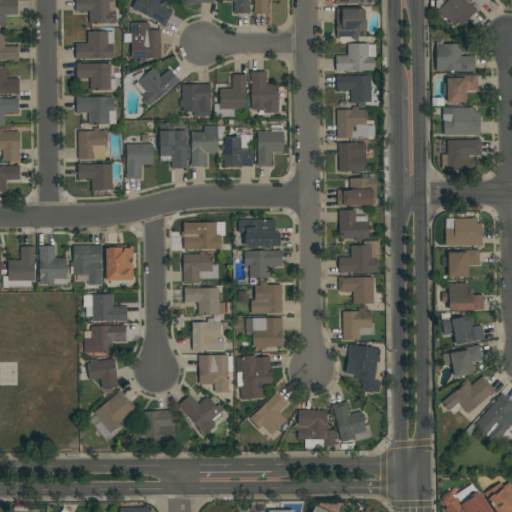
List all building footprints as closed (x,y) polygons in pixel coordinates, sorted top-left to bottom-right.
[(0,0),(17,0),(17,14),(5,14),(5,26),(0,26),(0,0)] [(109,0),(109,1),(114,1),(114,11),(115,11),(115,23),(89,24),(89,11),(75,11),(74,0),(109,0)] [(131,8),(135,0),(164,0),(161,6),(172,12),(164,26),(160,24),(160,23),(131,8)] [(249,0),(249,9),(250,9),(250,13),(233,13),(233,1),(222,1),(222,0),(249,0)] [(254,0),(268,0),(268,14),(253,14),(253,10),(254,10),(254,0)] [(465,0),(472,7),(473,6),(477,10),(461,26),(457,23),(453,27),(450,23),(438,10),(434,6),(435,0),(465,0)] [(487,0),(480,8),(471,0),(487,0)] [(336,9),(341,9),(341,8),(355,8),(356,9),(364,9),(364,19),(365,19),(366,30),(365,30),(365,37),(357,37),(357,40),(352,40),(352,37),(339,37),(339,38),(336,38),(336,9)] [(131,42),(125,42),(125,34),(130,34),(130,23),(149,23),(149,29),(151,29),(151,30),(159,30),(160,58),(145,58),(145,61),(139,61),(139,58),(131,58),(131,42)] [(79,59),(79,60),(75,60),(75,44),(87,43),(87,32),(107,31),(107,32),(114,32),(114,44),(112,44),(113,58),(79,59)] [(0,60),(0,34),(4,34),(4,46),(18,46),(18,61),(14,61),(14,60),(0,60)] [(339,71),(339,72),(335,72),(335,55),(347,55),(347,44),(368,44),(375,44),(375,57),(373,57),(373,71),(339,71)] [(436,44),(461,44),(461,56),(474,56),(474,72),(459,72),(459,71),(436,71),(436,44)] [(110,63),(110,79),(116,79),(116,89),(110,89),(110,90),(90,90),(90,77),(76,78),(76,63),(81,63),(81,64),(110,63)] [(0,94),(0,67),(6,67),(6,78),(19,78),(19,95),(14,95),(14,94),(0,94)] [(150,105),(141,95),(142,95),(133,85),(137,82),(133,77),(137,73),(138,75),(143,72),(145,75),(152,68),(159,77),(169,69),(179,82),(176,84),(176,83),(150,105)] [(251,76),(250,76),(250,72),(266,72),(266,84),(277,84),(277,104),(278,104),(278,113),(263,113),(263,114),(258,114),(258,110),(251,110),(251,76)] [(246,96),(249,96),(248,108),(246,108),(246,111),(241,111),(240,116),(233,116),(233,117),(214,117),(214,104),(219,104),(219,88),(232,89),(232,74),(246,75),(246,78),(246,96)] [(376,102),(350,102),(350,90),(336,90),(336,75),(347,75),(347,76),(370,76),(371,91),(376,91),(376,102)] [(446,99),(442,99),(442,83),(446,83),(446,78),(460,78),(460,75),(477,75),(478,91),(465,91),(465,103),(446,103),(446,99)] [(210,84),(210,100),(210,112),(209,112),(209,116),(194,116),(193,112),(183,112),(183,107),(179,107),(179,100),(181,100),(181,85),(210,84)] [(0,99),(11,99),(11,98),(18,97),(18,112),(4,112),(4,126),(0,126),(0,99)] [(113,97),(113,108),(115,108),(116,124),(88,124),(88,113),(76,113),(76,97),(81,97),(113,97)] [(336,110),(352,110),(352,107),(357,107),(357,110),(365,110),(365,125),(368,125),(368,126),(374,126),(375,138),(336,138),(336,110)] [(443,136),(443,120),(442,120),(442,108),(452,108),(468,108),(468,107),(474,107),(474,113),(479,113),(479,136),(474,136),(474,135),(443,136)] [(186,165),(187,165),(187,169),(171,169),(171,161),(160,161),(160,157),(159,157),(159,123),(173,123),(173,131),(186,131),(186,165)] [(257,132),(271,132),(271,125),(283,125),(283,152),(271,152),(271,167),(256,167),(256,162),(257,162),(257,132)] [(191,132),(203,132),(203,126),(224,126),(224,137),(235,137),(235,128),(245,128),(245,135),(251,135),(251,150),(252,150),(252,166),(224,167),(224,150),(221,150),(221,145),(224,145),(224,138),(217,138),(217,153),(205,153),(205,166),(190,167),(190,163),(191,163),(191,132)] [(77,131),(93,131),(93,128),(98,128),(98,131),(106,131),(107,148),(103,148),(103,159),(78,160),(77,131)] [(18,132),(18,149),(19,149),(18,161),(2,161),(2,150),(0,150),(0,130),(1,130),(1,132),(18,132)] [(474,140),(474,139),(480,139),(481,155),(468,156),(468,169),(441,169),(441,155),(447,155),(446,140),(474,140)] [(338,143),(354,143),(354,144),(365,143),(365,171),(360,171),(360,174),(353,174),(353,171),(338,172),(338,143)] [(126,144),(152,144),(152,165),(140,165),(140,179),(125,179),(125,174),(126,174),(126,144)] [(111,164),(112,190),(91,190),(91,178),(77,179),(77,164),(81,164),(111,164)] [(0,166),(15,166),(15,165),(19,165),(19,180),(5,180),(6,192),(0,192),(0,166)] [(341,206),(337,207),(337,190),(349,190),(349,179),(361,178),(361,174),(374,174),(374,178),(376,178),(376,191),(375,191),(375,205),(341,206)] [(338,211),(355,210),(355,216),(366,216),(366,222),(368,222),(368,238),(360,238),(360,241),(355,241),(355,238),(342,239),(342,240),(339,240),(338,211)] [(445,246),(445,219),(471,219),(471,218),(476,218),(476,223),(481,223),(481,247),(476,247),(476,246),(445,246)] [(274,220),(274,231),(276,231),(276,232),(280,232),(280,246),(244,247),(244,234),(245,234),(245,233),(238,233),(238,220),(274,220)] [(186,250),(183,251),(183,222),(185,222),(185,223),(225,223),(225,236),(220,236),(220,250),(186,250)] [(342,273),(342,274),(338,274),(338,258),(351,257),(350,246),(363,246),(363,241),(379,241),(379,260),(376,260),(376,272),(342,273)] [(105,249),(106,249),(106,246),(125,245),(125,249),(132,248),(132,280),(129,280),(130,286),(121,286),(121,284),(110,284),(110,281),(106,281),(105,249)] [(39,250),(38,250),(38,246),(54,246),(54,258),(65,258),(65,272),(67,272),(68,286),(49,286),(49,284),(39,284),(39,250)] [(101,246),(101,285),(88,285),(88,275),(73,275),(73,274),(70,274),(70,262),(73,262),(73,246),(101,246)] [(31,281),(31,288),(2,288),(2,276),(8,276),(7,261),(20,261),(20,247),(35,247),(35,252),(34,252),(34,281),(31,281)] [(278,251),(278,250),(281,250),(281,266),(269,266),(269,278),(249,278),(248,265),(244,265),(244,251),(278,251)] [(447,266),(441,266),(441,257),(447,257),(447,252),(461,252),(461,250),(479,250),(479,265),(468,265),(468,276),(467,276),(467,277),(448,277),(447,266)] [(183,254),(199,254),(199,252),(204,252),(204,253),(207,253),(207,255),(211,255),(211,265),(218,265),(218,279),(199,279),(199,283),(183,284),(183,254)] [(373,304),(352,304),(352,292),(338,292),(338,277),(342,277),(342,278),(373,277),(373,304)] [(282,313),(266,313),(266,314),(250,314),(250,300),(254,300),(254,285),(259,285),(259,282),(267,282),(267,285),(281,285),(282,313)] [(448,303),(441,303),(441,295),(448,294),(448,283),(467,283),(467,293),(472,293),(472,295),(483,295),(483,310),(472,310),(472,311),(448,311),(448,303)] [(198,288),(198,289),(218,288),(218,303),(224,303),(224,314),(219,314),(219,315),(198,315),(198,302),(184,303),(184,288),(188,287),(188,288),(198,288)] [(92,318),(86,318),(86,307),(83,307),(83,295),(92,295),(112,294),(112,307),(126,307),(126,322),(121,322),(121,321),(92,321),(92,318)] [(342,312),(358,312),(358,308),(363,308),(363,312),(371,312),(371,323),(374,323),(374,335),(358,335),(359,340),(342,340),(342,312)] [(455,345),(453,334),(444,336),(441,321),(451,319),(472,315),(474,327),(481,325),(484,339),(455,345)] [(252,335),(246,335),(246,331),(245,331),(245,319),(252,318),(265,318),(281,318),(282,347),(278,347),(266,347),(266,349),(255,350),(255,347),(252,347),(252,335)] [(191,323),(207,322),(207,319),(212,319),(212,322),(220,322),(220,338),(221,338),(221,350),(191,351),(191,323)] [(120,326),(120,325),(125,325),(125,340),(111,340),(111,353),(84,353),(83,338),(90,338),(90,326),(120,326)] [(349,345),(380,350),(378,358),(379,358),(379,362),(377,362),(374,381),(380,382),(378,393),(372,392),(372,393),(362,392),(364,380),(355,379),(356,375),(345,373),(349,345)] [(451,364),(443,365),(441,355),(463,350),(462,348),(479,345),(482,360),(472,362),(474,372),(471,373),(472,374),(454,377),(451,364)] [(198,355),(214,355),(214,358),(227,358),(228,385),(220,385),(220,387),(215,387),(215,384),(199,385),(198,355)] [(272,385),(262,386),(263,398),(241,400),(239,386),(237,387),(237,363),(241,363),(240,357),(255,355),(255,358),(269,357),(272,385)] [(118,387),(102,390),(100,378),(89,380),(86,364),(91,363),(91,360),(97,359),(98,361),(113,359),(118,387)] [(468,414),(462,407),(453,414),(449,410),(449,411),(441,402),(461,386),(460,385),(466,380),(471,386),(482,376),(496,392),(490,397),(489,396),(468,414)] [(117,393),(116,393),(120,390),(131,405),(133,405),(135,408),(135,409),(138,413),(135,415),(134,414),(115,429),(117,432),(106,441),(89,421),(95,416),(93,413),(117,393)] [(274,395),(273,394),(276,392),(287,403),(278,412),(286,420),(277,429),(277,430),(267,441),(257,430),(258,428),(249,419),(274,395)] [(497,400),(496,399),(502,393),(511,402),(511,423),(506,430),(511,434),(511,438),(509,441),(503,442),(498,438),(496,441),(491,440),(474,424),(497,400)] [(178,405),(190,395),(197,404),(206,397),(220,413),(210,421),(213,425),(202,434),(178,405)] [(333,409),(332,409),(331,405),(347,401),(350,414),(361,411),(364,426),(368,425),(371,436),(370,438),(354,441),(354,439),(340,442),(333,409)] [(144,441),(143,438),(135,439),(135,429),(143,429),(142,412),(169,410),(170,427),(174,427),(174,439),(144,441)] [(326,411),(325,427),(329,427),(329,431),(334,431),(333,446),(324,446),(324,449),(304,448),(304,440),(297,439),(297,429),(292,429),(292,426),(297,426),(298,410),(326,411)] [(494,511),(482,493),(491,487),(494,491),(508,482),(511,488),(511,511),(494,511)] [(454,494),(471,484),(477,493),(478,492),(490,511),(444,511),(443,509),(445,508),(440,500),(443,498),(442,497),(443,496),(445,494),(446,493),(448,493),(450,493),(451,494),(454,494)]
